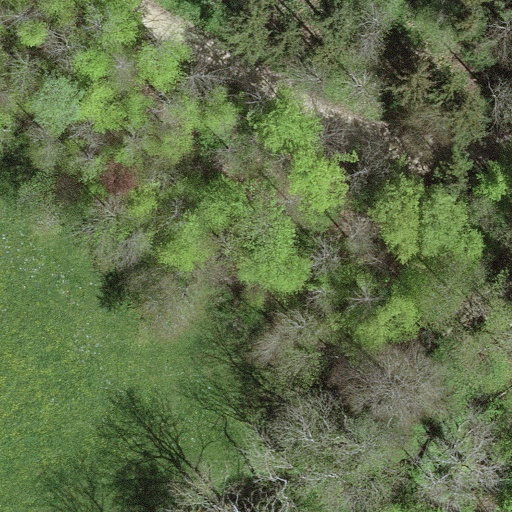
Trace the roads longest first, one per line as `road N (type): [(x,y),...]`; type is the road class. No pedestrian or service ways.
road 1 (track): [(352,147),(106,0)]
road 2 (track): [(511,269),(423,213),(352,147)]
road 3 (track): [(352,147),(410,152),(511,135)]
